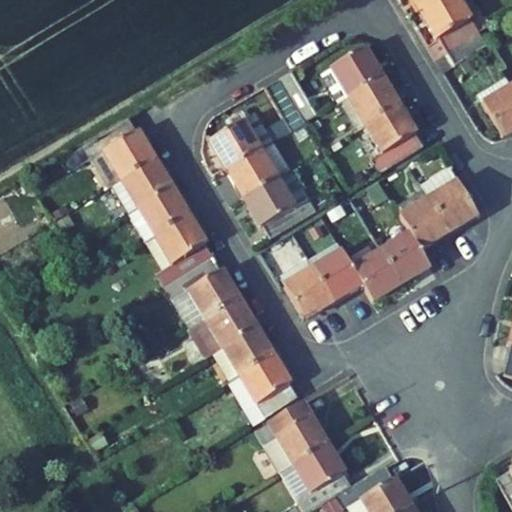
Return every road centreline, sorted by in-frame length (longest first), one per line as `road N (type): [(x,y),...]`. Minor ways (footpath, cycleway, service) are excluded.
road 1 (residential): [(511,185),(466,150),(387,26),(361,17),(333,23),(203,97),(181,128),(191,180),(288,343),(320,358),(387,358),(460,376)]
road 2 (residential): [(460,376),(511,221)]
